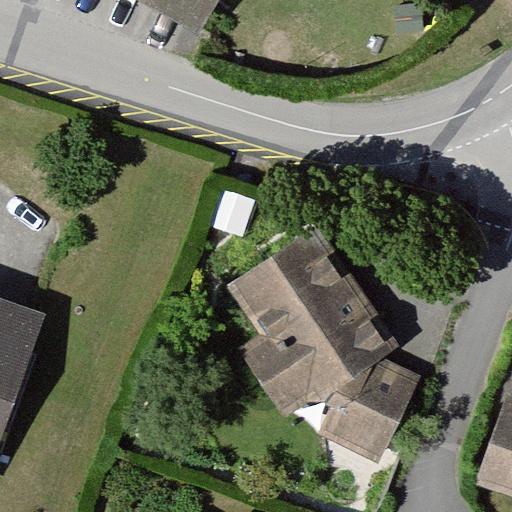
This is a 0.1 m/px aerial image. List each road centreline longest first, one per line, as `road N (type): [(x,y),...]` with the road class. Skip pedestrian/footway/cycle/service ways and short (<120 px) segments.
road 1 (residential): [(0,37),(339,135),(443,122),(499,95)]
road 2 (residential): [(511,237),(421,496),(424,511)]
